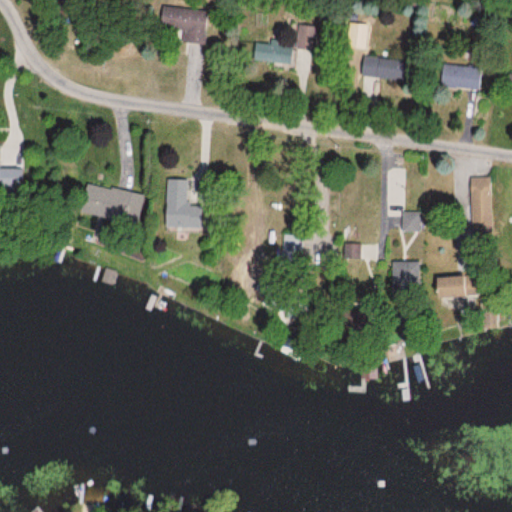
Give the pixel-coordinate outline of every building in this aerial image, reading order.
[(203,45),(206,10),(160,7),(158,28),(186,30),(185,43),(203,45)] [(295,48),(314,51),(318,28),(299,24),(295,48)] [(290,64),(290,44),(253,44),(253,64),(290,64)] [(361,77),(375,77),(374,90),(387,90),(387,82),(403,82),(404,59),(361,58),(361,77)] [(479,90),(482,69),(442,64),(439,85),(479,90)] [(185,181),(164,180),(161,227),(196,229),(198,207),(184,207),(185,181)] [(135,226),(141,196),(83,183),(76,213),(135,226)] [(360,244),(343,244),(343,265),(360,265),(360,244)] [(432,279),(433,299),(459,297),(458,277),(432,279)]
